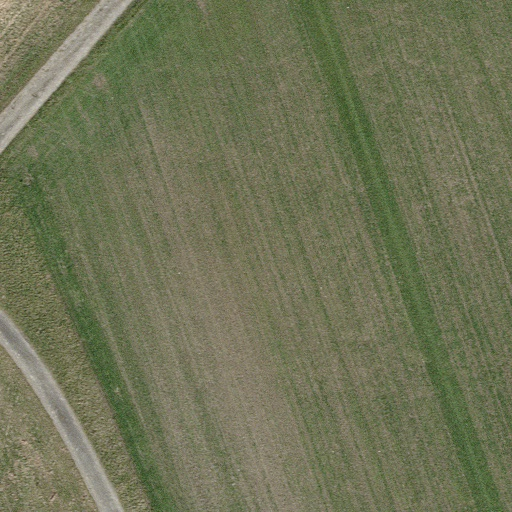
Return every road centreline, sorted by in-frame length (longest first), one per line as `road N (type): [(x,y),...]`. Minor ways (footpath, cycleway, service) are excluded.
road 1 (track): [(0,325),(83,432),(118,511)]
road 2 (track): [(0,145),(123,0)]
